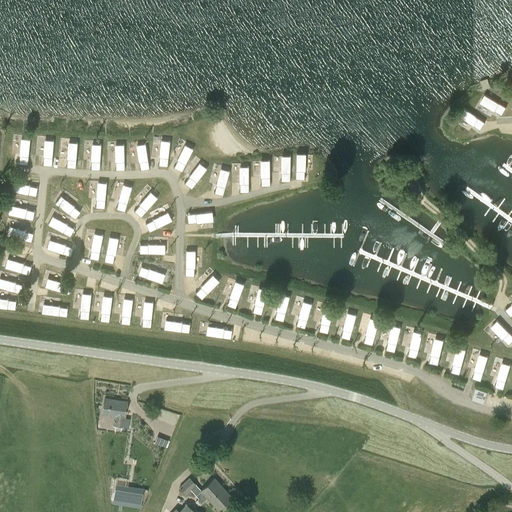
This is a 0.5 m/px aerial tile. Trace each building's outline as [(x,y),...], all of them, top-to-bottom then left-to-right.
[(494,123),(507,122),(507,111),(494,111),(494,123)] [(460,134),(471,129),(465,114),(454,119),(460,134)] [(478,115),(479,126),(489,125),(488,114),(478,115)] [(176,131),(165,134),(168,147),(179,145),(176,131)] [(11,138),(11,150),(23,150),(23,139),(11,138)] [(116,156),(117,146),(106,146),(105,156),(116,156)] [(124,157),(133,157),(133,146),(124,146),(124,157)] [(146,156),(155,158),(157,148),(148,146),(146,156)] [(178,168),(193,164),(189,152),(174,157),(178,168)] [(12,170),(21,170),(21,162),(12,162),(12,170)] [(311,178),(321,175),(317,164),(308,167),(311,178)] [(110,183),(110,169),(100,169),(100,182),(110,183)] [(68,179),(69,170),(60,170),(60,179),(68,179)] [(415,170),(404,173),(406,180),(417,178),(415,170)] [(198,172),(186,177),(190,189),(202,185),(198,172)] [(121,174),(121,185),(133,186),(134,174),(121,174)] [(279,174),(268,176),(270,188),(282,186),(279,174)] [(258,179),(247,182),(250,194),(261,191),(258,179)] [(53,183),(52,199),(63,199),(63,183),(53,183)] [(239,184),(229,185),(230,193),(240,192),(239,184)] [(29,202),(46,202),(47,190),(30,189),(29,202)] [(212,189),(212,204),(223,204),(222,189),(212,189)] [(173,225),(173,216),(162,216),(162,225),(173,225)] [(188,225),(187,235),(197,235),(197,226),(188,225)] [(9,226),(7,234),(15,236),(16,227),(9,226)] [(40,233),(31,234),(32,241),(41,240),(40,233)] [(196,255),(196,244),(186,244),(186,255),(196,255)] [(198,261),(185,261),(184,273),(197,274),(198,261)] [(141,265),(137,275),(163,284),(167,274),(141,265)] [(212,302),(217,287),(205,283),(200,298),(212,302)] [(217,304),(227,306),(229,291),(219,289),(217,304)] [(241,311),(254,313),(256,302),(243,300),(241,311)] [(303,314),(300,327),(315,331),(318,318),(303,314)] [(497,315),(493,324),(501,328),(505,319),(497,315)] [(320,333),(332,336),(335,324),(323,322),(320,333)] [(339,325),(339,331),(341,331),(341,337),(353,339),(354,326),(339,325)] [(370,342),(370,332),(362,332),(361,342),(370,342)] [(392,352),(396,337),(385,334),(381,348),(392,352)] [(408,356),(411,345),(401,343),(398,354),(408,356)] [(438,352),(435,366),(444,368),(448,355),(438,352)] [(448,368),(462,374),(466,364),(453,358),(448,368)] [(491,372),(488,384),(498,386),(501,375),(491,372)] [(486,393),(476,390),(474,396),(484,400),(486,393)] [(113,416),(112,426),(124,427),(125,418),(124,418),(127,402),(105,398),(102,415),(113,416)] [(101,436),(118,439),(119,429),(103,426),(101,436)] [(168,440),(158,436),(155,443),(166,447),(168,440)] [(198,498),(196,500),(200,505),(207,498),(218,509),(231,497),(214,478),(202,490),(189,477),(178,487),(186,496),(192,491),(198,498)]
